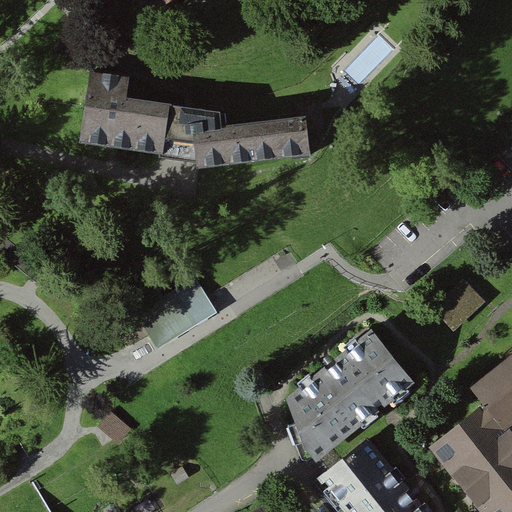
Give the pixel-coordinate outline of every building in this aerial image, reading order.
[(128,77),(92,72),(82,141),(197,155),(198,167),(309,153),(306,128),(322,126),(320,109),(299,112),(299,118),(222,127),(220,112),(125,99),(128,77)] [(137,312),(158,347),(219,312),(198,277),(137,312)] [(464,284),(437,308),(454,326),(480,301),(464,284)] [(373,333),(289,400),(306,445),(315,456),(411,380),(373,333)] [(487,404),(434,446),(486,511),(511,511),(511,432),(506,426),(511,420),(511,356),(474,387),(487,404)] [(423,511),(366,441),(322,477),(350,511),(423,511)]
